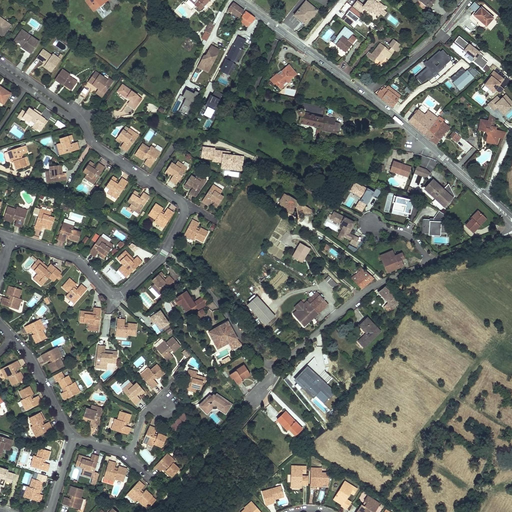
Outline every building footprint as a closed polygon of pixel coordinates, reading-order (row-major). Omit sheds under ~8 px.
[(107,0),(88,0),(95,9),(100,5),(99,4),(103,1),(104,2),(107,0)] [(209,0),(189,0),(200,10),(209,0)] [(358,0),(357,0),(352,6),(360,13),(364,7),(370,12),(372,10),(376,13),(379,10),(384,9),(386,6),(379,1),(379,0),(367,0),(364,5),(358,0)] [(411,0),(412,0),(412,1),(412,2),(413,2),(414,3),(415,3),(416,3),(416,2),(418,0),(419,0),(429,8),(435,0),(411,0)] [(317,10),(306,1),(295,15),(306,24),(317,10)] [(244,11),(233,2),(228,9),(239,17),(244,11)] [(360,13),(353,7),(347,14),(346,15),(350,18),(349,18),(353,22),(360,13)] [(493,18),(481,7),(476,13),(474,12),(471,15),(472,17),(480,24),(479,20),(486,26),(493,18)] [(255,18),(246,11),(243,16),(244,17),(240,21),(247,26),(251,22),(251,23),(252,22),(253,22),(255,18)] [(12,24),(0,16),(0,31),(5,34),(12,24)] [(214,26),(209,22),(205,31),(210,34),(214,26)] [(379,31),(385,26),(382,23),(376,28),(379,31)] [(353,33),(344,26),(337,36),(332,41),(333,42),(346,52),(356,39),(352,35),(351,35),(353,33)] [(24,48),(31,53),(40,41),(33,36),(32,37),(27,34),(28,33),(26,31),(21,33),(17,37),(18,41),(21,43),(23,43),(26,45),(24,48)] [(246,39),(238,36),(227,56),(231,58),(230,61),(226,59),(221,70),(227,73),(230,67),(233,69),(236,64),(233,62),(234,60),(237,61),(243,49),(242,48),(246,39)] [(459,36),(455,42),(465,50),(465,51),(475,59),(473,62),(483,69),(488,62),(481,56),(482,54),(459,36)] [(17,37),(14,41),(24,48),(26,45),(23,43),(21,43),(18,41),(17,37)] [(389,50),(380,44),(372,54),(369,58),(374,62),(376,58),(380,61),(384,56),(385,57),(388,59),(392,53),(394,50),(397,46),(397,47),(399,44),(393,39),(388,46),(391,47),(389,50)] [(343,57),(346,53),(332,44),(330,48),(343,57)] [(219,50),(212,46),(210,51),(209,51),(205,59),(202,60),(200,64),(202,69),(208,67),(211,62),(213,63),(219,50)] [(52,55),(43,49),(38,57),(45,62),(46,63),(45,65),(49,68),(51,65),(54,68),(63,55),(61,54),(59,57),(54,53),(52,55)] [(452,60),(443,50),(441,52),(440,50),(425,63),(428,68),(416,79),(417,80),(417,79),(419,78),(423,82),(428,78),(429,79),(434,75),(433,73),(436,71),(437,72),(452,60)] [(284,86),(287,83),(288,84),(292,81),(291,80),(297,75),(289,65),(278,75),(277,74),(270,80),(271,81),(274,85),(276,83),(280,89),(281,90),(284,87),(284,86)] [(480,73),(472,66),(467,71),(463,67),(459,71),(460,73),(458,75),(456,73),(451,78),(460,90),(480,73)] [(71,74),(63,68),(56,79),(64,85),(64,84),(72,90),(78,81),(70,75),(71,74)] [(96,71),(88,82),(99,89),(97,91),(104,96),(114,81),(109,78),(108,80),(96,71)] [(491,76),(484,85),(493,93),(495,90),(499,94),(504,90),(499,85),(504,79),(494,71),(490,76),(491,76)] [(126,86),(123,84),(118,91),(119,92),(122,88),(123,89),(126,86)] [(91,89),(86,85),(79,95),(85,99),(91,89)] [(0,100),(4,103),(11,92),(1,86),(0,87),(0,100)] [(130,100),(128,103),(135,108),(142,98),(126,86),(123,89),(122,88),(119,92),(127,97),(128,96),(131,98),(130,100)] [(386,88),(385,87),(378,96),(393,107),(399,99),(388,90),(387,91),(385,89),(386,88)] [(186,98),(180,111),(188,115),(198,92),(195,91),(194,93),(186,89),(183,97),(186,98)] [(222,93),(215,90),(211,96),(210,96),(206,105),(203,104),(198,114),(202,116),(204,113),(211,116),(214,110),(213,109),(214,107),(215,108),(222,93)] [(471,97),(482,106),(487,100),(477,91),(471,97)] [(497,96),(488,104),(493,111),(497,107),(500,105),(501,107),(499,109),(503,114),(511,107),(507,103),(510,100),(506,95),(500,100),(497,96)] [(176,113),(182,102),(178,100),(172,111),(176,113)] [(128,105),(122,112),(127,116),(133,109),(128,105)] [(33,109),(30,107),(26,112),(23,117),(30,122),(31,120),(35,123),(34,124),(39,128),(46,118),(41,115),(42,113),(38,110),(36,112),(33,109)] [(26,112),(23,109),(18,116),(21,119),(23,117),(26,112)] [(301,116),(299,122),(323,128),(323,125),(329,126),(328,129),(337,131),(339,131),(339,130),(338,129),(339,125),(340,125),(340,123),(335,122),(331,121),(332,118),(325,117),(325,118),(305,113),(304,112),(304,111),(303,110),(301,109),(300,109),(298,110),(298,111),(297,112),(298,114),(299,116),(301,116)] [(409,121),(437,143),(450,128),(442,122),(444,120),(439,116),(437,118),(428,111),(427,112),(424,110),(422,111),(419,109),(409,121)] [(488,121),(480,119),(480,122),(478,130),(488,132),(486,142),(496,144),(498,137),(503,138),(506,132),(495,130),(495,127),(493,126),(494,118),(489,114),(488,121)] [(329,126),(323,125),(323,128),(322,130),(337,133),(337,131),(328,129),(329,126)] [(127,151),(138,135),(129,128),(126,132),(123,129),(116,139),(120,142),(121,141),(122,139),(124,141),(123,142),(120,147),(127,151)] [(461,137),(454,131),(450,137),(455,142),(456,141),(455,140),(457,138),(459,139),(461,137)] [(73,139),(72,134),(60,138),(61,142),(57,144),(60,155),(80,148),(77,141),(72,143),(71,143),(70,140),(71,140),(73,139)] [(150,148),(142,143),(135,155),(142,159),(144,157),(145,155),(148,157),(147,159),(144,163),(150,167),(160,152),(151,146),(150,148)] [(4,154),(6,161),(7,162),(10,161),(11,162),(13,161),(16,169),(29,165),(26,157),(23,158),(22,158),(21,155),(22,154),(27,153),(25,145),(7,151),(8,151),(5,152),(4,154)] [(214,149),(203,148),(202,159),(213,160),(213,162),(222,163),(222,164),(231,165),(231,167),(239,168),(240,156),(230,155),(226,155),(226,152),(214,151),(214,149)] [(243,157),(240,156),(239,168),(231,167),(231,165),(222,164),(222,169),(242,171),(243,157)] [(430,159),(426,167),(434,171),(438,163),(430,159)] [(94,164),(90,161),(83,172),(87,174),(84,178),(93,184),(105,167),(99,163),(96,167),(95,169),(91,167),(93,165),(94,164)] [(176,184),(187,168),(177,161),(175,164),(171,162),(164,173),(168,176),(169,174),(170,172),(174,174),(172,176),(170,181),(176,184)] [(409,177),(411,169),(402,166),(402,164),(394,161),(391,171),(409,177)] [(62,170),(62,165),(49,167),(50,171),(45,172),(47,183),(67,180),(66,173),(61,174),(59,174),(58,170),(60,170),(62,170)] [(426,170),(417,167),(414,174),(427,178),(431,173),(426,170)] [(195,197),(207,180),(197,174),(195,178),(191,175),(184,186),(188,189),(189,187),(190,186),(193,187),(192,189),(189,193),(195,197)] [(117,179),(113,176),(106,187),(110,189),(107,193),(116,199),(128,182),(122,178),(119,182),(118,184),(114,182),(116,180),(117,179)] [(434,180),(425,189),(444,207),(455,196),(449,183),(444,189),(434,180)] [(374,193),(362,187),(356,184),(355,184),(352,188),(356,190),(354,193),(362,198),(360,201),(359,201),(357,205),(356,208),(362,211),(363,209),(368,201),(366,200),(369,195),(371,196),(377,200),(382,192),(376,189),(374,193)] [(222,191),(213,185),(202,202),(208,206),(211,201),(212,200),(215,202),(214,204),(213,205),(217,208),(224,197),(220,194),(222,191)] [(415,190),(409,187),(408,192),(412,194),(416,196),(420,198),(422,193),(420,192),(419,190),(417,189),(415,190)] [(131,203),(128,207),(138,214),(149,197),(143,193),(140,196),(139,198),(136,196),(137,194),(138,193),(135,191),(128,201),(131,203)] [(289,197),(285,194),(281,200),(280,205),(283,207),(283,208),(291,213),(292,213),(294,209),(296,206),(299,206),(299,209),(300,213),(303,213),(304,216),(312,216),(311,214),(313,211),(300,203),(299,203),(297,203),(297,202),(297,201),(290,196),(289,197)] [(412,207),(413,201),(398,197),(397,202),(395,201),(395,203),(412,207)] [(163,208),(155,203),(148,215),(155,220),(154,222),(164,228),(174,213),(167,208),(165,212),(164,214),(160,212),(162,210),(163,208)] [(394,203),(392,210),(410,214),(411,210),(412,210),(413,208),(412,208),(412,207),(395,203),(394,203)] [(16,210),(7,207),(4,220),(12,223),(13,220),(14,218),(17,219),(16,221),(15,226),(22,228),(28,210),(17,207),(16,210)] [(51,212),(40,208),(34,228),(42,230),(43,225),(44,223),(47,224),(47,226),(46,228),(51,230),(55,217),(50,216),(51,212)] [(441,212),(439,211),(434,219),(433,220),(433,221),(430,220),(430,219),(424,219),(424,228),(429,229),(429,233),(447,234),(447,223),(448,219),(444,215),(441,212)] [(472,219),(466,225),(473,232),(479,226),(478,224),(485,217),(478,211),(471,218),(472,219)] [(354,222),(334,212),(331,219),(338,222),(344,225),(344,227),(346,228),(345,233),(344,236),(352,240),(351,243),(355,245),(359,238),(350,233),(352,229),(351,228),(352,225),(353,225),(354,225),(355,224),(355,223),(354,222)] [(199,223),(192,219),(183,235),(194,241),(195,238),(203,243),(208,232),(199,227),(199,228),(198,230),(195,229),(196,227),(199,223)] [(75,226),(64,222),(58,239),(65,241),(67,236),(67,234),(71,236),(70,238),(69,239),(78,242),(82,231),(74,229),(75,226)] [(110,242),(100,236),(89,253),(95,257),(98,253),(99,251),(102,253),(101,255),(100,256),(104,259),(111,248),(108,246),(110,242)] [(310,248),(300,243),(293,257),(302,262),(310,248)] [(332,248),(330,251),(336,257),(339,254),(332,248)] [(130,255),(125,250),(117,258),(123,264),(120,267),(127,275),(142,262),(137,256),(134,259),(132,261),(128,257),(130,255)] [(403,254),(395,257),(393,251),(380,255),(388,274),(405,267),(403,261),(406,260),(403,254)] [(43,264),(38,259),(31,267),(37,274),(35,277),(43,284),(49,277),(56,269),(51,264),(48,267),(46,269),(42,265),(43,264)] [(120,267),(118,269),(125,277),(127,275),(120,267)] [(355,281),(362,289),(374,279),(362,268),(360,270),(354,276),(357,279),(355,281)] [(61,274),(56,269),(49,277),(54,282),(61,274)] [(152,287),(160,295),(174,281),(169,275),(166,279),(164,280),(162,277),(163,276),(164,275),(161,272),(152,280),(155,284),(152,287)] [(35,277),(33,279),(41,286),(43,284),(35,277)] [(76,285),(69,278),(61,287),(68,293),(66,296),(71,301),(73,297),(77,301),(87,289),(81,284),(78,288),(76,290),(74,287),(75,286),(76,285)] [(336,283),(331,278),(327,282),(333,287),(336,283)] [(3,296),(1,303),(18,309),(22,298),(19,297),(22,289),(9,285),(7,293),(9,294),(11,295),(10,298),(8,297),(3,296)] [(388,304),(385,306),(391,312),(400,304),(394,298),(396,296),(390,291),(391,290),(387,286),(378,294),(388,304)] [(186,291),(177,297),(178,298),(174,300),(178,305),(181,303),(187,311),(191,308),(192,310),(197,307),(194,303),(186,291)] [(311,305),(320,296),(317,292),(293,314),(304,326),(319,313),(311,305)] [(256,295),(247,303),(265,323),(274,315),(256,295)] [(204,296),(198,300),(203,307),(209,304),(204,296)] [(328,305),(320,296),(311,305),(319,313),(328,305)] [(198,300),(194,303),(197,307),(199,310),(203,307),(198,300)] [(88,308),(81,307),(80,319),(89,319),(88,324),(90,324),(99,325),(101,312),(101,305),(94,304),(93,309),(93,311),(88,310),(88,308)] [(170,326),(161,312),(150,320),(153,325),(155,323),(161,332),(170,326)] [(246,321),(241,312),(234,316),(239,325),(246,321)] [(125,324),(125,319),(118,318),(116,336),(127,337),(127,334),(136,335),(138,324),(128,322),(128,325),(128,326),(125,326),(125,324)] [(367,333),(359,341),(364,347),(380,331),(368,318),(360,326),(367,333)] [(45,329),(40,319),(24,327),(27,333),(32,331),(34,330),(35,333),(34,334),(32,335),(36,343),(47,338),(43,330),(45,329)] [(228,321),(208,332),(218,349),(237,338),(228,321)] [(165,341),(156,349),(168,362),(173,357),(170,353),(169,352),(171,349),(173,350),(174,352),(181,346),(173,337),(167,343),(165,341)] [(98,345),(96,365),(107,367),(108,362),(117,363),(118,352),(111,351),(111,354),(105,353),(105,351),(106,346),(98,345)] [(62,356),(57,346),(41,355),(45,362),(49,359),(51,358),(52,361),(50,362),(48,364),(52,372),(64,365),(60,358),(62,356)] [(221,358),(223,363),(231,361),(228,354),(232,352),(230,347),(216,352),(218,359),(221,358)] [(192,354),(187,348),(183,352),(188,358),(192,354)] [(142,356),(133,363),(137,367),(145,361),(142,356)] [(21,367),(17,360),(1,369),(6,379),(9,377),(13,385),(25,379),(21,371),(18,373),(16,373),(14,370),(16,369),(21,367)] [(149,368),(141,375),(152,388),(158,384),(154,380),(153,378),(156,376),(157,377),(159,379),(165,373),(158,364),(151,370),(149,368)] [(250,375),(244,365),(231,374),(238,385),(243,381),(242,380),(250,375)] [(334,392),(326,385),(332,378),(323,370),(317,376),(307,367),(296,379),(315,397),(311,401),(325,414),(329,409),(323,404),(334,392)] [(198,371),(190,369),(185,389),(196,392),(197,388),(202,389),(205,376),(200,375),(200,377),(199,379),(196,378),(196,376),(198,371)] [(61,371),(53,376),(57,382),(58,381),(63,389),(64,388),(66,391),(61,394),(65,400),(81,391),(75,382),(73,383),(69,375),(65,377),(61,371)] [(131,382),(122,390),(136,405),(141,400),(138,396),(136,395),(139,392),(141,394),(142,395),(145,392),(137,382),(134,385),(131,382)] [(34,394),(30,386),(19,391),(23,399),(21,401),(26,411),(42,402),(38,396),(33,398),(32,399),(30,396),(32,395),(34,394)] [(215,406),(226,414),(233,404),(217,393),(216,395),(214,393),(212,395),(210,394),(199,404),(207,413),(215,406)] [(90,425),(97,427),(103,407),(92,404),(91,408),(86,407),(83,419),(87,421),(87,419),(88,417),(92,418),(91,420),(90,425)] [(46,419),(41,411),(30,417),(34,425),(31,427),(36,437),(52,428),(49,422),(45,424),(43,425),(41,422),(43,421),(46,419)] [(115,418),(112,429),(129,434),(131,427),(126,426),(124,425),(125,422),(127,422),(129,423),(132,414),(120,411),(118,419),(115,418)] [(190,417),(185,412),(179,417),(185,423),(190,417)] [(302,429),(286,412),(277,420),(287,430),(289,429),(291,426),(298,433),(302,429)] [(185,423),(179,417),(176,421),(181,427),(185,423)] [(181,427),(176,421),(170,426),(176,432),(181,427)] [(157,428),(151,425),(143,441),(154,446),(155,443),(163,447),(168,436),(159,432),(158,434),(157,436),(154,435),(155,433),(157,428)] [(291,426),(289,429),(295,436),(298,433),(291,426)] [(0,456),(0,457),(3,448),(7,450),(11,439),(0,435),(0,456)] [(34,457),(30,467),(47,473),(50,466),(44,464),(43,464),(44,460),(46,461),(48,461),(50,453),(39,449),(36,458),(34,457)] [(176,460),(167,453),(156,466),(161,471),(164,467),(166,466),(168,468),(167,470),(166,471),(172,477),(180,468),(174,462),(176,460)] [(86,456),(79,454),(76,466),(84,468),(83,472),(94,475),(100,456),(93,454),(92,458),(91,460),(85,459),(86,456)] [(116,463),(110,460),(104,478),(115,481),(116,478),(124,481),(128,469),(119,466),(118,468),(118,470),(114,469),(115,467),(116,463)] [(4,480),(11,482),(15,472),(0,466),(0,480),(1,479),(1,477),(5,478),(4,480)] [(292,466),(291,487),(302,488),(302,485),(302,476),(302,473),(303,466),(292,466)] [(321,473),(321,469),(311,468),(311,486),(317,486),(318,483),(328,483),(328,474),(321,473)] [(27,488),(23,498),(40,503),(43,496),(37,495),(36,494),(37,491),(39,491),(41,492),(43,483),(45,484),(47,477),(38,474),(36,481),(32,480),(29,488),(27,488)] [(157,498),(153,495),(146,489),(144,491),(143,492),(141,490),(142,489),(145,485),(139,480),(127,493),(136,501),(137,499),(148,508),(157,498)] [(346,481),(334,499),(342,504),(343,504),(347,499),(351,493),(355,487),(346,481)] [(65,497),(63,503),(80,509),(84,498),(81,497),(84,489),(71,485),(68,494),(71,495),(73,495),(71,499),(70,498),(65,497)] [(280,486),(261,492),(265,505),(273,502),(273,500),(272,498),(283,495),(280,486)] [(370,511),(372,511),(373,511),(375,511),(381,504),(368,495),(365,501),(368,502),(365,506),(362,504),(356,511),(370,511)] [(347,509),(348,507),(351,501),(347,499),(343,504),(342,504),(341,505),(342,506),(347,509)] [(245,509),(242,511),(259,511),(251,502),(244,508),(245,509)]
